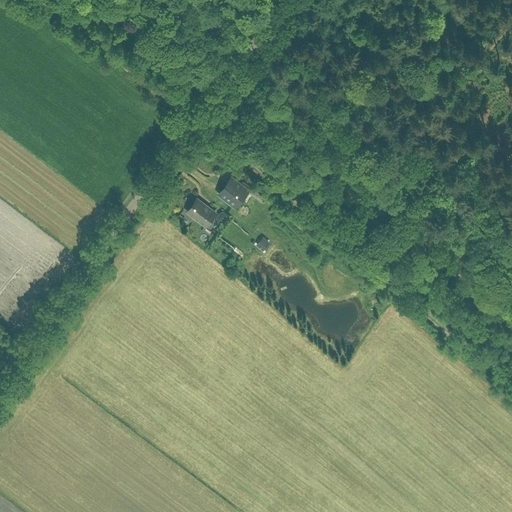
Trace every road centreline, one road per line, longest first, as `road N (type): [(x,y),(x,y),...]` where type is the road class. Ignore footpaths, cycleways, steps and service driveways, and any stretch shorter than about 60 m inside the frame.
road 1 (tertiary): [(0,379),(287,0)]
road 2 (track): [(322,225),(44,0)]
road 3 (track): [(488,364),(322,225)]
road 4 (track): [(384,163),(473,76),(511,22)]
